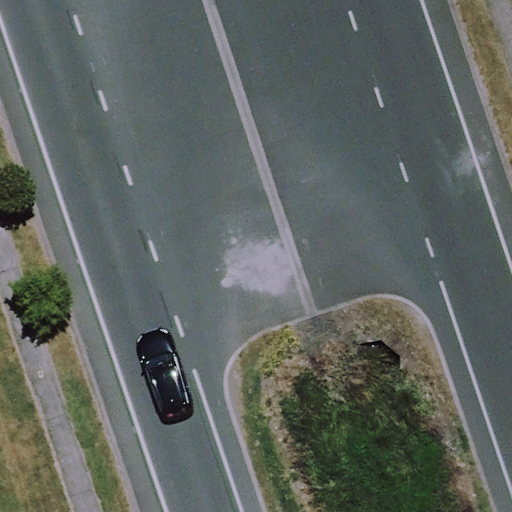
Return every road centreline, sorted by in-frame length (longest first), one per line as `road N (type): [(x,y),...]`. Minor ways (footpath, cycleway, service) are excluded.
road 1 (tertiary): [(205,511),(34,0)]
road 2 (tertiary): [(382,0),(511,373)]
